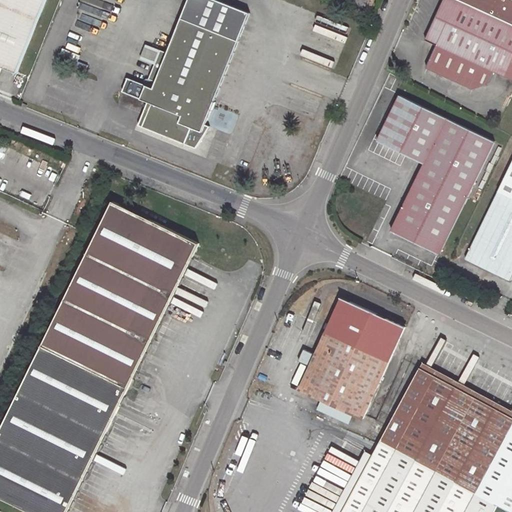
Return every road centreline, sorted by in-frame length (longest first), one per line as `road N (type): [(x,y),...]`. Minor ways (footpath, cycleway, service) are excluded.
road 1 (unclassified): [(301,232),(0,109)]
road 2 (unclassified): [(301,232),(181,511)]
road 3 (unclassified): [(399,0),(301,232)]
road 4 (unclassified): [(301,232),(511,339)]
road 5 (unknown): [(79,141),(147,0)]
